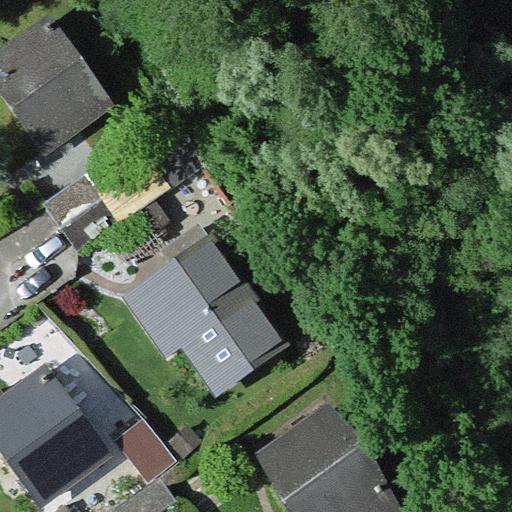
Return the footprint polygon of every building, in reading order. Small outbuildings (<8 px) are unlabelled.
[(127,112),(58,17),(0,58),(0,109),(45,171),(127,112)] [(184,133),(144,161),(167,195),(207,167),(184,133)] [(134,145),(43,208),(76,257),(167,195),(144,161),(134,145)] [(214,248),(130,305),(168,359),(177,353),(213,405),(287,354),(214,248)] [(46,376),(0,407),(0,449),(42,511),(108,465),(46,376)] [(400,511),(329,412),(259,462),(295,511),(400,511)] [(147,426),(120,448),(151,486),(158,480),(178,464),(167,451),(147,426)] [(189,430),(167,451),(178,464),(203,446),(189,430)] [(112,511),(172,511),(178,508),(164,488),(158,480),(151,486),(112,511)]
